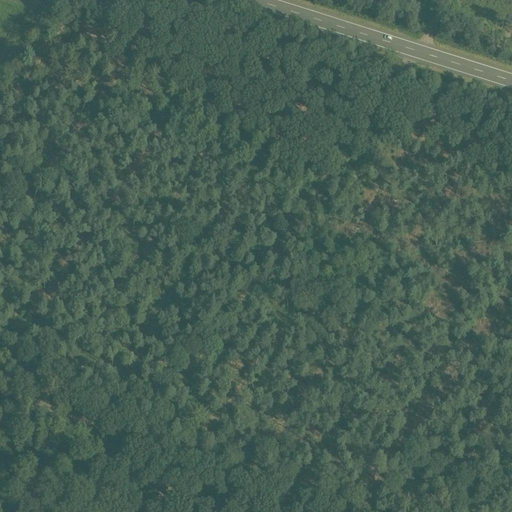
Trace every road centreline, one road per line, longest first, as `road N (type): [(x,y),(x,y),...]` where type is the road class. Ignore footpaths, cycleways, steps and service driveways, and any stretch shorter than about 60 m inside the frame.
road 1 (track): [(85,511),(418,52),(443,0)]
road 2 (secondary): [(248,0),(511,82)]
